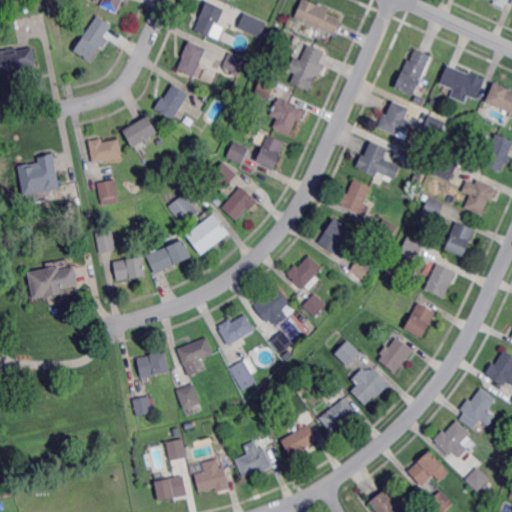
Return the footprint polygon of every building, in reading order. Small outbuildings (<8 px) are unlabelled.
[(122,0),(117,13),(100,6),(101,6),(101,5),(102,0),(122,0)] [(335,35),(334,35),(332,34),(303,21),(296,17),(297,16),(303,0),(308,0),(319,5),(322,6),(325,8),(327,8),(331,10),(329,13),(341,18),(342,19),(341,22),(340,23),(336,32),(335,35)] [(510,0),(508,5),(507,5),(505,8),(499,5),(497,4),(496,3),(495,3),(494,3),(495,0),(510,0)] [(219,40),(212,37),(212,38),(195,30),(200,19),(199,18),(200,17),(206,2),(207,2),(215,6),(225,10),(218,24),(218,25),(224,28),(221,35),(219,40)] [(260,38),(238,28),(237,28),(244,12),(245,13),(267,23),(260,38)] [(91,62),(74,51),(98,16),(112,26),(111,27),(110,28),(104,37),(104,38),(106,39),(101,46),(99,49),(91,62)] [(294,27),(287,23),(290,19),(297,22),(294,27)] [(194,77),(184,73),(178,70),(183,60),(183,58),(182,58),(182,56),(188,42),(193,44),(206,50),(201,61),(200,62),(200,63),(198,67),(194,76),(194,77)] [(320,64),(316,72),(316,73),(318,74),(317,76),(310,90),(299,85),(292,82),(293,79),(296,73),(289,69),(295,56),(297,57),(302,60),(302,59),(304,55),(305,52),(307,49),(309,44),(326,52),(325,54),(320,64)] [(17,50),(19,50),(20,50),(29,48),(33,47),(34,56),(36,64),(21,67),(22,76),(11,78),(10,76),(10,74),(8,74),(5,75),(4,75),(3,75),(3,77),(0,77),(0,51),(7,50),(7,49),(16,47),(17,50)] [(421,80),(421,81),(415,95),(414,96),(401,90),(396,88),(402,75),(404,70),(409,59),(411,60),(416,49),(416,48),(419,49),(423,51),(428,54),(430,54),(431,55),(432,55),(431,57),(421,80)] [(239,75),(236,74),(235,74),(234,73),(233,73),(234,71),(229,68),(225,66),(227,63),(231,53),(232,53),(241,57),(246,60),(239,75)] [(470,74),(470,72),(481,77),(485,79),(486,79),(487,79),(486,82),(484,85),(478,99),(470,96),(467,103),(451,96),(454,89),(445,85),(441,83),(447,70),(449,65),(450,65),(456,68),(470,74)] [(270,99),(266,97),(256,93),(263,76),(264,76),(273,80),(275,81),(277,82),(270,98),(270,99)] [(511,115),(510,115),(511,113),(487,101),(495,83),(511,90),(511,115)] [(181,107),(173,120),(155,109),(159,101),(161,99),(162,97),(164,98),(173,85),(189,95),(181,107)] [(421,105),(414,101),(416,97),(424,101),(421,105)] [(437,107),(430,103),(432,98),(440,102),(437,107)] [(303,107),(303,108),(302,109),(306,110),(306,111),(303,119),(302,120),(302,121),(298,120),(292,134),(275,127),(279,118),(272,115),(271,114),(277,101),(277,100),(283,103),(285,104),(286,100),(303,107)] [(406,118),(414,122),(412,125),(412,127),(406,139),(386,130),(379,127),(382,119),(383,119),(383,118),(384,117),(384,116),(385,115),(385,114),(385,113),(388,115),(390,111),(393,104),(394,102),(395,101),(396,101),(409,108),(410,108),(410,109),(408,112),(406,118)] [(439,140),(436,139),(423,133),(423,132),(431,114),(440,118),(441,119),(445,120),(447,121),(442,135),(439,140)] [(133,147),(123,130),(148,116),(158,132),(133,147)] [(509,165),(506,163),(502,172),(498,171),(483,164),(491,148),(491,146),(495,139),(495,138),(495,137),(497,133),(505,137),(511,140),(511,151),(510,155),(511,155),(511,158),(511,160),(511,161),(510,162),(509,165)] [(275,168),(274,168),(258,161),(258,160),(269,134),(287,142),(282,154),(281,156),(275,168)] [(104,142),(120,139),(123,157),(98,162),(94,162),(94,161),(91,148),(90,141),(95,140),(97,139),(99,139),(100,139),(102,139),(103,138),(104,142)] [(193,150),(189,145),(193,141),(194,140),(195,142),(198,146),(193,150)] [(243,164),(242,163),(241,163),(228,157),(228,156),(231,149),(235,141),(239,143),(250,148),(249,149),(243,163),(243,164)] [(385,157),(385,158),(393,162),(392,163),(392,164),(391,166),(387,175),(381,172),(379,171),(378,172),(377,176),(361,169),(362,167),(360,166),(358,165),(361,159),(362,157),(363,155),(363,154),(366,155),(366,154),(371,144),(371,143),(372,142),(372,141),(378,143),(383,145),(389,148),(388,150),(385,157)] [(452,153),(445,150),(448,144),(455,148),(452,153)] [(422,176),(407,169),(407,168),(414,154),(414,153),(429,160),(422,176)] [(451,182),(435,175),(437,171),(445,153),(461,160),(460,160),(460,161),(451,181),(451,182)] [(51,192),(48,192),(46,191),(24,195),(18,166),(38,163),(37,157),(44,156),(44,155),(53,154),(60,189),(53,190),(51,192)] [(224,189),(224,188),(210,176),(223,162),(236,173),(237,174),(224,189)] [(419,183),(412,180),(415,174),(422,178),(419,183)] [(103,203),(102,197),(100,187),(99,182),(114,179),(117,179),(118,185),(120,200),(103,203)] [(365,203),(361,213),(357,211),(349,207),(344,205),(345,204),(341,202),(344,196),(345,194),(345,193),(346,192),(349,193),(355,179),(361,181),(372,186),(365,203)] [(488,183),(496,187),(495,188),(498,190),(498,191),(494,198),(493,201),(489,200),(483,214),(483,215),(482,214),(466,207),(466,206),(469,200),(471,195),(463,191),(465,188),(468,180),(476,183),(478,179),(488,183)] [(251,210),(249,211),(248,210),(246,209),(236,221),(222,208),(230,199),(241,186),(255,198),(255,199),(254,200),(255,200),(257,202),(252,208),(251,210)] [(184,224),(178,215),(170,205),(184,195),(186,194),(186,193),(200,212),(198,213),(184,224)] [(437,218),(422,212),(430,195),(445,202),(444,203),(438,217),(437,218)] [(219,206),(214,201),(215,201),(218,198),(222,202),(223,203),(219,206)] [(202,255),(186,235),(197,226),(204,221),(213,215),(213,214),(219,221),(229,234),(216,244),(213,246),(202,255)] [(350,244),(348,243),(344,240),(335,253),(322,244),(319,242),(325,233),(326,231),(335,217),(351,228),(350,229),(357,233),(350,244)] [(390,242),(385,240),(376,234),(376,233),(383,221),(385,219),(389,221),(395,225),(398,227),(399,227),(390,242)] [(465,256),(447,248),(456,226),(458,222),(476,230),(475,231),(472,240),(471,242),(470,244),(465,256)] [(109,231),(112,230),(114,239),(116,250),(112,251),(100,253),(98,245),(96,233),(101,232),(100,230),(100,228),(108,226),(108,228),(109,231)] [(418,259),(412,256),(404,252),(402,251),(410,236),(420,241),(425,244),(425,245),(418,259)] [(191,256),(176,263),(173,265),(163,270),(156,273),(154,270),(149,260),(147,256),(152,254),(150,250),(155,247),(158,252),(162,249),(167,247),(183,239),(184,241),(185,243),(191,256)] [(324,268),(317,275),(321,279),(310,290),(307,286),(306,287),(304,289),(293,279),(290,276),(292,275),(290,273),(289,272),(293,268),(294,267),(297,264),(299,267),(311,255),(324,268)] [(361,285),(353,278),(352,278),(350,276),(347,275),(359,258),(360,257),(360,256),(363,258),(374,266),(361,285)] [(119,281),(116,268),(115,262),(128,259),(132,259),(134,258),(141,257),(144,257),(147,276),(137,278),(134,278),(131,279),(130,279),(129,279),(124,280),(119,281)] [(446,298),(427,289),(428,285),(432,277),(438,264),(438,263),(439,262),(458,271),(458,272),(457,273),(454,281),(452,283),(452,284),(450,289),(446,298)] [(60,270),(68,268),(69,268),(75,267),(75,268),(78,284),(79,286),(63,289),(64,294),(56,295),(53,296),(54,298),(45,300),(44,297),(33,299),(28,272),(47,268),(59,266),(60,270)] [(292,302),(297,309),(296,310),(289,316),(283,321),(277,325),(272,318),(271,319),(268,321),(260,312),(256,307),(257,306),(256,305),(255,303),(256,303),(259,300),(261,299),(262,298),(265,296),(267,298),(280,288),(292,302)] [(327,311),(323,308),(316,316),(311,311),(310,310),(304,305),(305,305),(314,295),(315,294),(316,293),(331,307),(327,311)] [(423,337),(411,331),(406,328),(415,310),(416,309),(418,305),(419,304),(420,302),(437,311),(436,314),(430,325),(423,337)] [(255,330),(242,338),(228,346),(219,330),(220,330),(221,329),(219,325),(230,319),(232,322),(246,314),(255,330)] [(303,324),(299,318),(300,318),(303,315),(307,320),(307,321),(305,322),(304,323),(303,324)] [(281,354),(271,341),(282,332),(283,331),(293,344),(281,354)] [(356,340),(353,336),(357,331),(361,335),(356,340)] [(190,376),(186,366),(179,348),(184,347),(189,345),(190,344),(192,343),(208,337),(215,354),(203,359),(202,359),(196,362),(200,373),(191,376),(190,376)] [(349,367),(336,354),(338,351),(342,347),(339,343),(344,337),(361,353),(349,366),(349,367)] [(413,351),(412,353),(407,358),(406,360),(395,373),(379,361),(382,358),(383,356),(380,353),(386,345),(389,347),(396,339),(397,338),(413,351)] [(511,384),(510,382),(508,381),(507,383),(505,385),(505,386),(504,385),(491,377),(490,376),(490,375),(487,372),(490,368),(490,366),(492,364),(492,363),(494,361),(497,363),(501,356),(505,350),(511,354),(511,384)] [(142,378),(142,377),(138,358),(143,357),(148,356),(150,356),(157,354),(166,353),(167,354),(170,372),(170,373),(167,373),(145,378),(144,378),(142,378)] [(243,391),(230,368),(249,357),(253,363),(257,371),(256,372),(252,374),(257,382),(251,386),(243,391)] [(388,381),(387,382),(386,382),(379,389),(378,390),(380,392),(379,392),(379,393),(378,394),(370,402),(366,405),(352,390),(358,385),(353,379),(357,375),(358,374),(364,368),(369,373),(375,368),(388,381)] [(335,390),(331,385),(330,384),(336,379),(341,385),(335,390)] [(185,409),(183,403),(179,392),(178,389),(192,384),(195,384),(197,390),(202,403),(200,404),(186,408),(185,409)] [(489,410),(496,416),(489,424),(488,423),(483,419),(480,423),(466,413),(465,412),(465,411),(462,408),(466,403),(467,402),(467,401),(469,399),(469,398),(473,401),(483,387),(498,399),(489,410)] [(137,415),(134,401),(133,400),(148,396),(149,396),(153,412),(137,415)] [(332,432),(331,430),(321,417),(334,407),(335,406),(345,398),(356,412),(355,413),(354,413),(346,419),(345,420),(344,421),(345,422),(333,431),(332,432)] [(472,433),(469,436),(468,437),(465,440),(463,443),(468,447),(469,449),(468,450),(468,451),(464,455),(461,458),(455,451),(451,455),(438,444),(437,443),(438,443),(438,442),(437,441),(436,440),(436,439),(441,434),(442,433),(445,430),(447,432),(458,420),(472,433)] [(292,456),(282,440),(291,435),(310,424),(319,440),(318,441),(307,447),(306,448),(292,456)] [(501,436),(496,432),(499,428),(504,431),(501,436)] [(171,460),(168,441),(172,440),(184,438),(188,456),(187,456),(186,457),(174,459),(172,460),(171,460)] [(260,448),(265,446),(274,467),(272,468),(268,469),(266,470),(264,471),(263,472),(262,472),(261,472),(260,469),(248,474),(245,476),(237,459),(249,454),(248,452),(246,447),(245,445),(257,440),(257,441),(257,442),(260,448)] [(441,480),(435,474),(430,479),(429,479),(423,485),(412,473),(411,472),(410,471),(411,469),(417,464),(419,463),(419,462),(421,460),(431,451),(450,472),(441,480)] [(220,468),(224,467),(225,467),(230,485),(228,485),(229,488),(227,489),(222,490),(219,491),(217,491),(217,488),(201,492),(196,474),(206,471),(204,463),(218,459),(218,460),(219,462),(220,468)] [(479,491),(467,479),(468,479),(478,468),(479,467),(491,479),(479,491)] [(159,501),(155,481),(178,477),(181,476),(184,476),(188,496),(187,496),(183,496),(178,497),(175,498),(159,501)] [(391,497),(396,494),(397,493),(401,497),(406,505),(405,506),(401,509),(403,511),(379,511),(372,503),(371,501),(372,501),(372,500),(383,492),(384,491),(386,490),(387,491),(391,497)] [(445,511),(437,511),(436,510),(429,503),(430,502),(440,492),(441,491),(447,498),(453,504),(445,511)]
